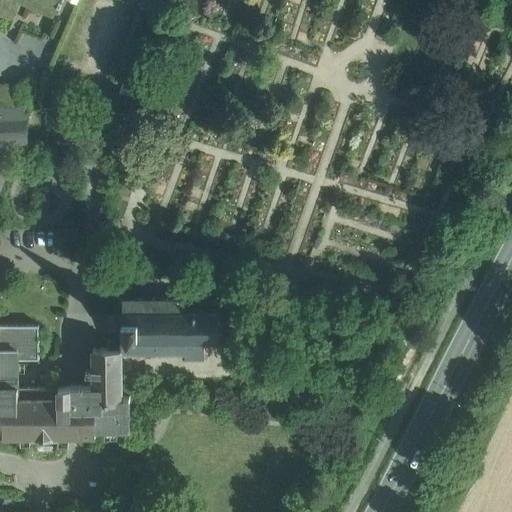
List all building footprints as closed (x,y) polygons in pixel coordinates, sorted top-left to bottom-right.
[(0,0),(0,12),(10,17),(17,0),(29,0),(28,3),(40,8),(55,14),(60,0),(0,0)] [(140,7),(117,69),(135,75),(158,13),(140,7)] [(55,14),(40,8),(33,25),(47,32),(55,14)] [(28,83),(0,83),(0,105),(7,106),(28,105),(28,83)] [(28,149),(28,105),(7,106),(7,149),(28,149)] [(133,131),(109,125),(104,142),(128,148),(133,131)] [(169,297),(169,294),(167,294),(167,297),(155,297),(155,294),(153,294),(153,297),(141,297),(141,294),(139,294),(139,297),(124,298),(121,296),(120,297),(123,299),(122,347),(122,352),(124,351),(140,351),(140,354),(142,354),(142,350),(154,350),(154,354),(156,354),(156,350),(168,350),(168,354),(170,354),(170,350),(185,350),(185,354),(183,357),(184,359),(187,356),(203,356),(206,358),(207,357),(205,354),(204,338),(218,338),(220,342),(223,341),(221,337),(228,330),(232,332),(233,329),(228,328),(228,318),(232,317),(231,314),(227,316),(220,309),(222,305),(220,304),(218,308),(204,308),(204,303),(201,303),(201,308),(187,308),(187,304),(185,304),(185,298),(187,296),(186,294),(183,297),(169,297)] [(39,324),(0,324),(0,347),(18,348),(18,358),(40,358),(39,324)] [(122,347),(93,347),(94,384),(94,387),(94,397),(59,397),(19,396),(19,391),(19,386),(18,358),(18,348),(0,347),(0,433),(33,433),(33,434),(57,434),(58,433),(93,433),(94,434),(95,434),(96,426),(105,426),(105,425),(129,425),(129,397),(122,397),(122,352),(122,347)] [(94,384),(60,384),(59,386),(59,397),(94,397),(94,384)] [(59,386),(19,386),(19,391),(19,396),(59,397),(59,386)]
